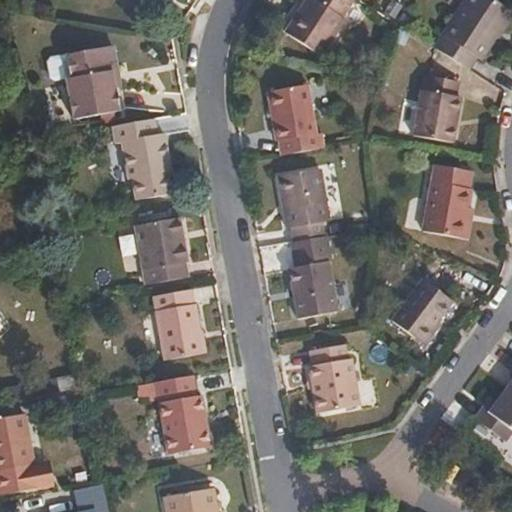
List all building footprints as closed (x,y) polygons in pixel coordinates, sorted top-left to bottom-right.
[(342,14),(351,0),(303,0),(283,31),(320,55),(345,17),(342,14)] [(480,58),(511,11),(495,0),(462,0),(434,46),(467,68),(476,55),(480,58)] [(116,85),(113,69),(120,67),(116,50),(106,47),(67,53),(71,76),(67,77),(73,117),(121,109),(116,85)] [(122,83),(120,67),(113,69),(116,85),(122,83)] [(459,82),(429,77),(426,90),(423,90),(415,134),(454,141),(461,96),(457,96),(459,82)] [(308,83),(267,90),(276,140),(316,134),(308,83)] [(170,170),(164,133),(156,134),(153,117),(112,125),(115,141),(121,141),(128,177),(131,177),(135,198),(169,193),(166,171),(170,170)] [(471,205),(474,188),(471,187),(475,171),(437,164),(426,230),(464,237),(471,205)] [(330,219),(320,167),(278,175),(287,226),(292,225),(294,241),(326,235),(323,219),(330,219)] [(471,237),(477,206),(471,205),(464,237),(471,237)] [(179,217),(134,225),(145,283),(186,277),(183,262),(187,262),(179,217)] [(337,311),(329,261),(332,260),(327,235),(326,235),(294,241),(291,241),(296,265),(288,267),(297,317),(337,311)] [(422,278),(390,319),(420,342),(452,300),(422,278)] [(203,352),(192,288),(151,295),(163,359),(203,352)] [(346,343),(311,349),(313,363),(310,364),(318,411),(361,404),(352,357),(348,358),(346,343)] [(204,427),(202,414),(205,414),(201,394),(195,395),(192,374),(154,381),(158,403),(167,454),(211,447),(208,427),(204,427)] [(511,380),(498,399),(490,410),(484,406),(475,417),(506,441),(511,433),(511,380)] [(158,403),(154,381),(134,385),(138,406),(158,403)] [(490,410),(498,399),(492,395),(484,406),(490,410)] [(0,489),(39,483),(35,460),(25,410),(0,415),(0,489)] [(54,480),(51,457),(35,460),(39,483),(54,480)] [(212,511),(212,509),(217,508),(213,488),(165,497),(167,511),(212,511)]
